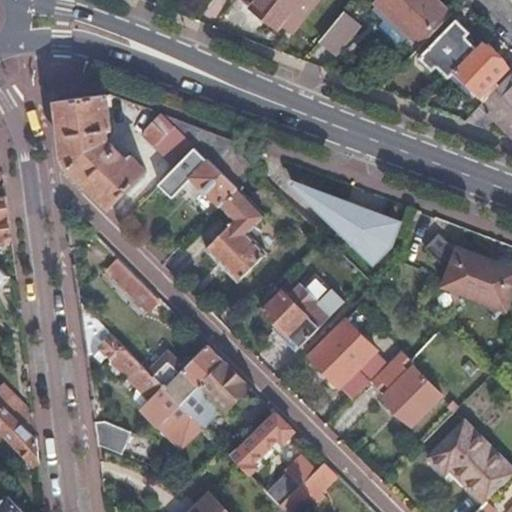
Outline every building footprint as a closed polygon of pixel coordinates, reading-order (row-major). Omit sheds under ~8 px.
[(257,0),(255,4),(280,24),(293,7),(303,15),(314,0),(257,0)] [(401,43),(412,54),(450,15),(434,0),(371,0),(368,3),(371,6),(368,10),(380,22),(374,28),(396,48),(401,43)] [(336,20),(351,34),(358,26),(343,12),(336,20)] [(336,20),(319,40),(334,54),(351,34),(336,20)] [(436,68),(448,79),(455,72),(477,48),(465,37),(470,33),(456,20),(420,58),(432,71),(436,68)] [(455,72),(448,79),(467,98),(474,90),(485,101),(499,86),(495,82),(508,68),(483,43),(477,48),(455,72)] [(384,67),(392,75),(406,61),(397,52),(384,67)] [(485,101),(465,121),(485,129),(495,119),(511,135),(511,76),(510,75),(499,86),(485,101)] [(60,136),(62,160),(110,205),(146,168),(132,154),(128,158),(108,140),(102,130),(115,129),(109,93),(57,101),(60,136)] [(143,131),(178,165),(195,146),(161,112),(157,111),(153,115),(156,118),(143,131)] [(161,112),(195,146),(212,163),(228,145),(233,140),(211,131),(161,112)] [(212,163),(237,188),(255,170),(228,145),(212,163)] [(178,165),(171,171),(184,185),(192,178),(220,205),(237,188),(212,163),(195,146),(178,165)] [(290,185),(306,201),(318,189),(292,180),(290,185)] [(206,248),(239,281),(267,251),(247,233),(265,214),(237,188),(220,205),(235,219),(206,248)] [(391,246),(400,218),(347,199),(318,189),(306,201),(374,265),(391,246)] [(0,239),(11,238),(5,196),(0,196),(0,239)] [(69,228),(71,246),(85,244),(83,226),(69,228)] [(142,245),(162,264),(171,255),(148,233),(140,242),(142,245)] [(449,272),(458,249),(452,247),(445,236),(430,246),(449,272)] [(511,266),(458,246),(458,249),(449,272),(443,286),(508,311),(511,299),(511,266)] [(148,311),(160,299),(119,257),(107,269),(148,311)] [(85,283),(107,314),(122,304),(100,273),(85,283)] [(272,327),(296,350),(330,315),(318,303),(319,302),(299,282),(287,295),(283,290),(263,310),(276,323),(272,327)] [(78,298),(85,353),(92,351),(91,354),(99,362),(105,355),(111,361),(107,364),(108,370),(114,376),(120,377),(124,374),(137,387),(134,391),(133,397),(140,404),(146,404),(150,400),(157,408),(162,404),(166,409),(176,398),(149,371),(78,298)] [(310,356),(352,399),(370,381),(388,364),(374,350),(377,347),(347,319),(310,356)] [(149,371),(176,398),(182,404),(223,361),(205,344),(183,366),(168,352),(149,371)] [(382,396),(411,425),(442,395),(413,366),(412,359),(402,349),(388,364),(370,381),(384,395),(382,396)] [(205,428),(214,437),(256,395),(248,386),(223,361),(182,404),(205,428)] [(31,456),(39,464),(36,439),(0,402),(0,433),(26,461),(31,456)] [(452,412),(457,406),(453,402),(447,407),(452,412)] [(238,446),(231,454),(250,473),(292,430),(275,413),(241,449),(238,446)] [(94,422),(97,443),(119,452),(128,430),(104,420),(94,422)] [(485,504),(511,476),(511,468),(465,422),(428,459),(446,477),(452,472),(485,504)] [(220,444),(224,447),(231,454),(238,446),(251,434),(240,423),(220,444)] [(266,490),(281,505),(299,487),(313,473),(298,458),(266,490)] [(287,511),(304,511),(339,477),(324,462),(313,473),(299,487),(281,505),(287,511)] [(228,511),(210,493),(191,511),(228,511)] [(0,511),(25,511),(7,494),(0,501),(0,511)]
